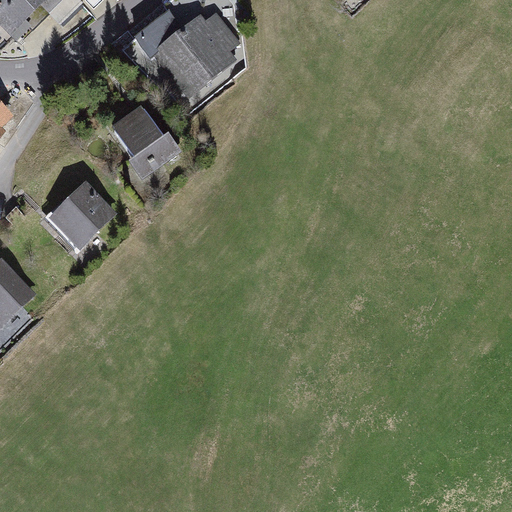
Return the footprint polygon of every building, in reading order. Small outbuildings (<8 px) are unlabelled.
[(2,0),(0,2),(0,16),(7,24),(0,29),(0,42),(8,51),(16,44),(27,56),(78,11),(68,0),(61,0),(52,8),(44,0),(2,0)] [(164,10),(129,40),(150,63),(156,60),(188,104),(238,67),(232,56),(242,47),(212,12),(184,33),(164,10)] [(156,112),(114,138),(149,194),(191,168),(156,112)] [(88,193),(51,225),(84,261),(120,229),(88,193)] [(4,269),(0,272),(0,332),(34,305),(4,269)]
